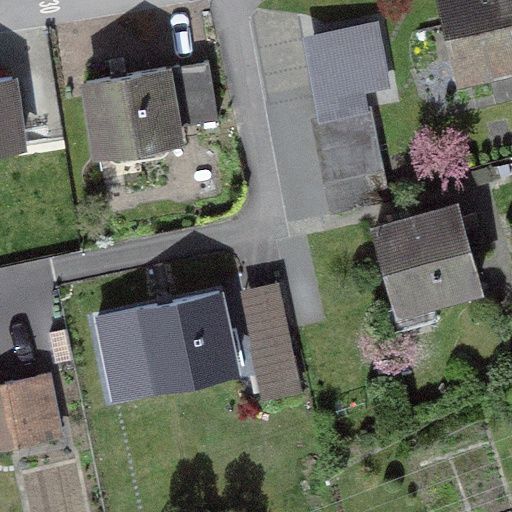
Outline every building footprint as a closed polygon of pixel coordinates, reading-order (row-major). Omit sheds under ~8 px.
[(511,0),(435,0),(456,88),(511,75),(511,0)] [(172,128),(215,121),(205,63),(83,83),(86,99),(83,109),(89,119),(95,156),(175,143),(172,128)] [(0,150),(17,148),(7,81),(0,81),(0,150)] [(315,121),(326,180),(376,170),(364,111),(315,121)] [(333,211),(382,201),(376,170),(326,180),(333,211)] [(454,209),(372,231),(393,307),(475,284),(454,209)] [(214,296),(97,321),(112,395),(229,371),(214,296)] [(250,338),(256,368),(290,361),(284,331),(250,338)] [(0,386),(3,386),(15,446),(55,437),(43,375),(0,384),(0,386)]
